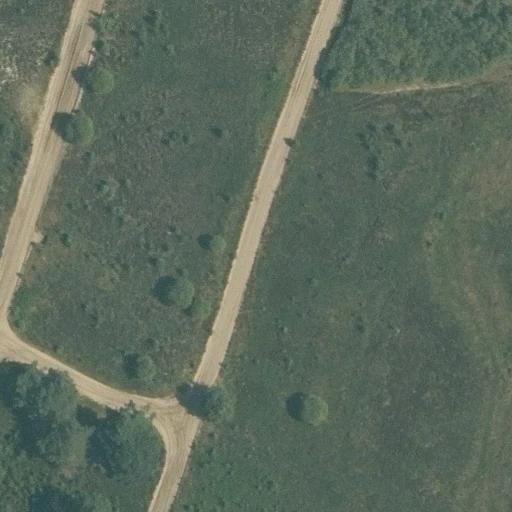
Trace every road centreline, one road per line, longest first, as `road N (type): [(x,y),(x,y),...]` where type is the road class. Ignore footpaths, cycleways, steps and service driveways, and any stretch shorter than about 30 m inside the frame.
road 1 (track): [(337,0),(159,511)]
road 2 (track): [(86,0),(0,310)]
road 3 (track): [(0,336),(109,397),(189,428)]
